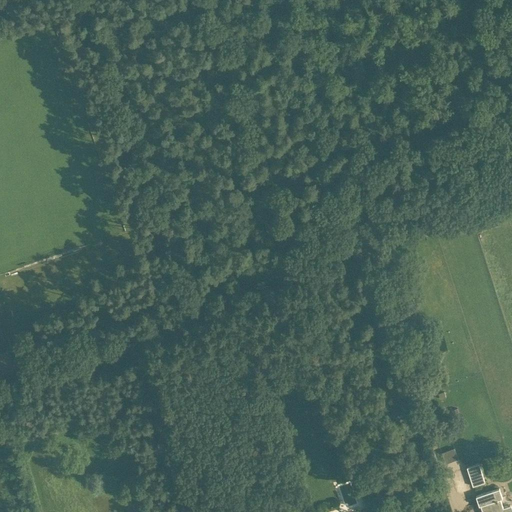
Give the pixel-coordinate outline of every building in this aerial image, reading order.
[(424,380),(421,381),(417,382),(421,395),(430,392),(428,386),(426,386),(424,380)] [(453,417),(460,415),(457,408),(451,410),(453,417)] [(283,411),(274,414),(282,433),(286,443),(293,440),(288,430),(290,429),(283,411)] [(381,425),(384,433),(390,431),(387,423),(381,425)] [(405,434),(398,436),(401,444),(407,442),(405,434)] [(473,486),(485,482),(479,463),(467,467),(473,486)] [(291,472),(284,478),(293,487),(299,481),(291,472)] [(300,487),(293,489),(295,499),(303,497),(300,487)] [(500,488),(476,495),(479,505),(483,504),(485,509),(482,510),(484,509),(484,511),(511,511),(511,507),(511,504),(503,507),(500,498),(502,498),(500,488)]
